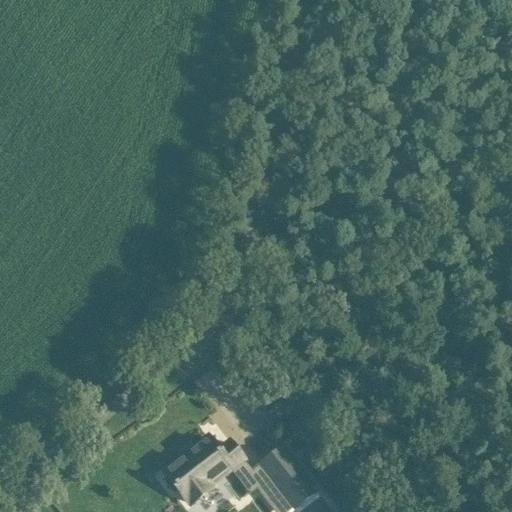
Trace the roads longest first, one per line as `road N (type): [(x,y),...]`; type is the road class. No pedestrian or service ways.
road 1 (unclassified): [(0,508),(230,323),(304,0)]
road 2 (track): [(511,165),(298,327),(230,323)]
